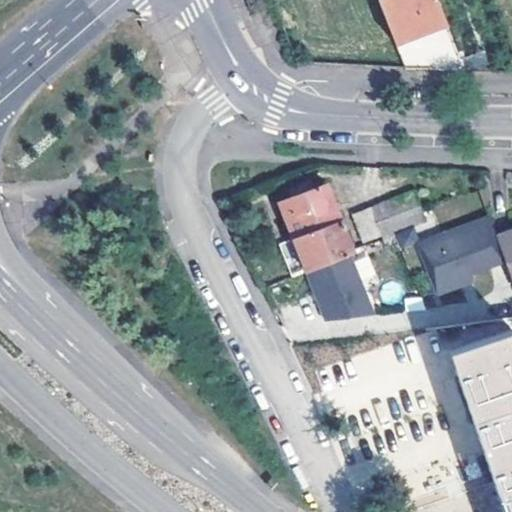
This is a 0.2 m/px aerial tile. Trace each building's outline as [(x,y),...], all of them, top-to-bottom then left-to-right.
[(437,0),(384,0),(401,43),(447,24),(437,0)] [(318,33),(363,14),(358,1),(313,19),(318,33)] [(354,255),(327,187),(280,206),(307,274),(350,257),(354,255)] [(426,222),(416,194),(353,219),(365,247),(426,222)] [(501,261),(492,234),(486,217),(415,242),(433,293),(457,285),(453,275),(457,274),(460,273),(465,274),(501,261)] [(511,227),(492,234),(501,261),(510,287),(511,286),(511,227)] [(350,257),(307,274),(315,296),(327,324),(375,319),(350,257)] [(467,281),(465,274),(460,273),(457,274),(453,275),(457,285),(467,281)] [(511,511),(511,334),(511,331),(450,351),(506,511),(511,511)]
